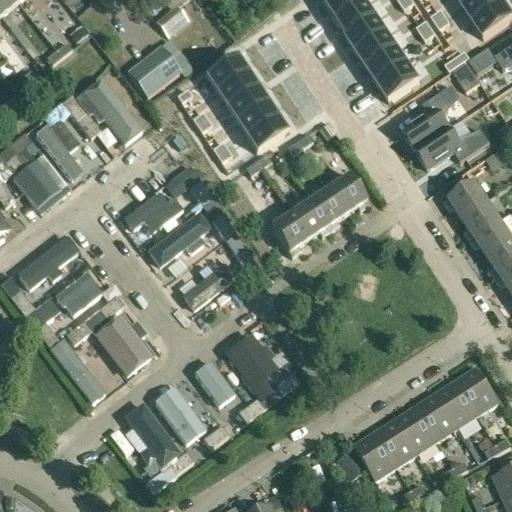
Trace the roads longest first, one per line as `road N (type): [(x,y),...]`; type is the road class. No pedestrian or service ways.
road 1 (residential): [(486,320),(279,18)]
road 2 (residential): [(190,511),(486,320)]
road 3 (residential): [(40,481),(179,359)]
road 4 (residential): [(179,359),(71,214)]
